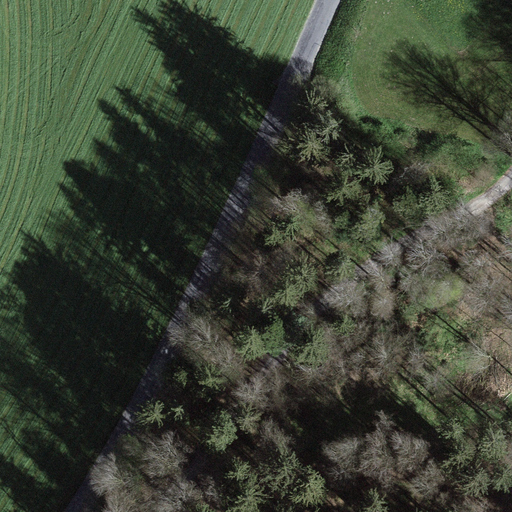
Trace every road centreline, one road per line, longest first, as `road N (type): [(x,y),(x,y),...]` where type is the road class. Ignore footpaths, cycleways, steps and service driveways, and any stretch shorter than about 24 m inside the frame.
road 1 (tertiary): [(326,0),(236,188),(57,511)]
road 2 (track): [(511,172),(285,341),(168,511)]
